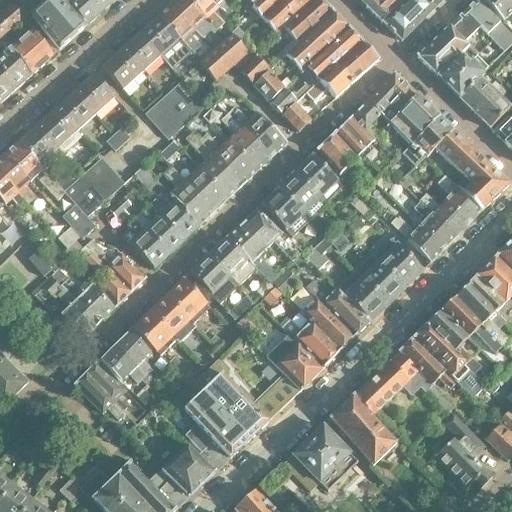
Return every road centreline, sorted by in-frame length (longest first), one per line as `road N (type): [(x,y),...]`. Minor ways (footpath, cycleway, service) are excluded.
road 1 (residential): [(397,58),(0,446)]
road 2 (residential): [(511,213),(210,511)]
road 3 (residential): [(0,131),(144,0)]
road 4 (residential): [(511,166),(397,58)]
